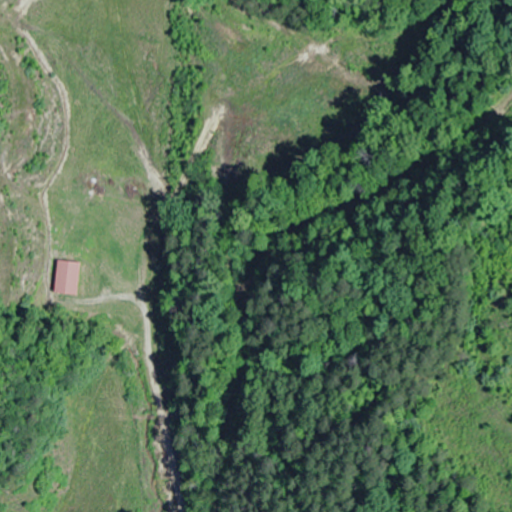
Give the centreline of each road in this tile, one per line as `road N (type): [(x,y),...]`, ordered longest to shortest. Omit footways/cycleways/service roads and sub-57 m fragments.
road 1 (residential): [(203,511),(181,358),(202,266),(283,191),(511,33)]
road 2 (residential): [(154,181),(173,478),(203,511)]
